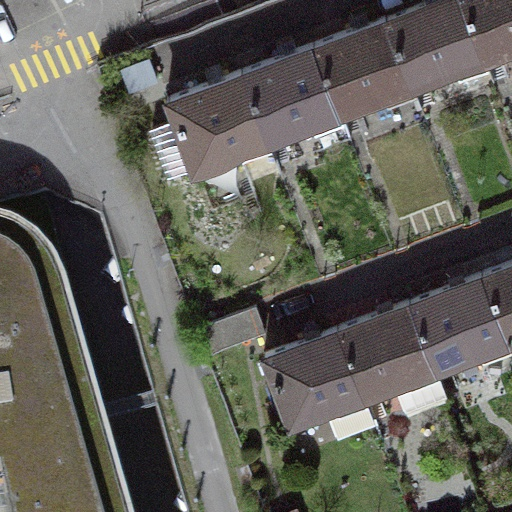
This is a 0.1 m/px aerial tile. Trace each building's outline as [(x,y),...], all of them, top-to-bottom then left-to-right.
[(485,57),(463,0),(424,0),(387,14),(413,84),(485,57)] [(511,0),(463,0),(485,57),(511,46),(511,0)] [(413,84),(387,14),(386,13),(368,20),(314,40),(341,112),(413,85),(413,84)] [(242,68),(269,139),(341,112),(314,40),(296,47),(242,68)] [(269,139),(242,68),(223,75),(167,96),(193,167),(269,139)] [(127,511),(101,417),(66,297),(59,279),(48,263),(35,250),(11,237),(0,234),(0,511),(127,511)] [(511,259),(482,270),(508,340),(511,338),(511,259)] [(508,340),(482,270),(464,277),(410,297),(436,367),(508,340)] [(436,367),(410,297),(392,304),(338,324),(364,394),(396,382),(406,407),(446,392),(436,367)] [(256,303),(202,323),(212,349),(266,330),(261,316),(256,303)] [(364,394),(338,324),(320,331),(264,352),(290,422),(328,407),(337,432),(374,419),(364,394)]
